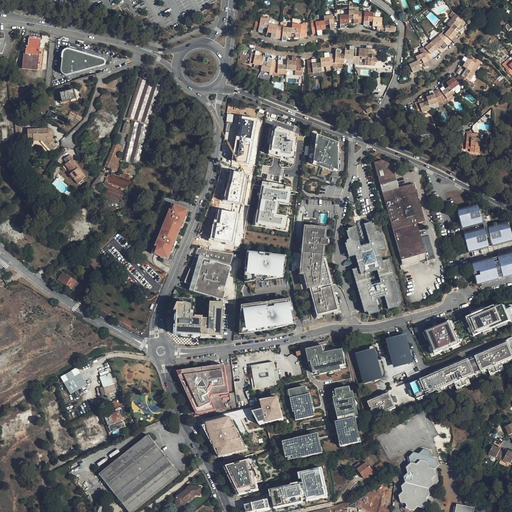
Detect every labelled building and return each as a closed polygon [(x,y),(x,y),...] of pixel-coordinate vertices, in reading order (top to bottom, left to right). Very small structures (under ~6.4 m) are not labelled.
[(356,11),(348,11),(348,16),(348,20),(352,20),(352,24),(357,24),(356,11)] [(372,14),(363,13),(362,26),(367,26),(367,22),(372,22),(372,18),(372,14)] [(334,29),(331,16),(323,17),(323,21),(324,26),(328,25),(329,29),(334,29)] [(348,16),(339,16),(339,28),(339,29),(344,29),(344,25),(348,25),(348,20),(348,16)] [(451,20),(446,25),(450,29),(453,31),(456,28),(459,30),(462,27),(464,24),(455,16),(451,20)] [(257,30),(257,32),(262,32),(262,28),(266,29),(267,24),(268,20),(259,18),(257,30)] [(380,19),(372,18),(372,22),(371,27),(375,28),(375,32),(380,32),(380,19)] [(323,21),(315,22),(315,24),(317,34),(317,36),(320,35),(320,31),(324,30),(324,26),(323,21)] [(275,26),(267,24),(266,29),(266,33),(270,34),(270,38),(273,39),(275,28),(275,26)] [(299,25),(291,24),(290,29),(290,33),(295,33),(295,38),(299,38),(300,34),(299,25)] [(290,29),(281,29),(280,41),(285,42),(286,37),(290,38),(290,33),(290,29)] [(450,29),(445,35),(454,43),(457,40),(453,38),(456,34),(453,31),(450,29)] [(450,45),(441,35),(437,37),(447,47),(450,45)] [(437,37),(431,42),(437,49),(441,46),(443,49),(447,47),(437,37)] [(40,39),(28,38),(27,46),(25,45),(25,53),(23,67),(37,68),(41,69),(44,40),(40,39)] [(431,42),(424,48),(425,49),(432,58),(436,55),(433,52),(437,49),(431,42)] [(343,55),(343,60),(352,60),(352,49),(354,49),(354,47),(352,47),(349,47),(348,51),(344,51),(343,55)] [(82,54),(68,50),(65,49),(62,51),(61,53),(61,54),(59,69),(59,72),(61,74),(63,76),(66,75),(101,65),(102,64),(103,62),(103,61),(101,59),(82,54)] [(372,50),(358,49),(357,58),(363,58),(363,66),(364,66),(369,66),(370,63),(375,63),(376,55),(372,55),(372,50)] [(424,50),(421,51),(423,54),(427,62),(432,58),(425,49),(424,50)] [(339,64),(342,64),(343,60),(343,55),(339,55),(339,51),(334,51),(334,55),(334,64),(339,64)] [(249,55),(247,63),(260,66),(261,62),(262,58),(258,57),(258,53),(254,52),(254,56),(249,55)] [(21,68),(41,71),(41,69),(37,68),(23,67),(25,53),(23,53),(21,68)] [(330,54),(323,55),(323,59),(319,59),(319,64),(320,67),(331,67),(330,55),(330,54)] [(415,57),(416,62),(418,65),(422,64),(424,68),(425,67),(428,66),(427,62),(423,54),(415,57)] [(464,55),(461,61),(464,64),(462,67),(465,70),(469,72),(475,62),(464,55)] [(285,61),(285,66),(285,70),(297,72),(298,61),(298,59),(298,58),(290,57),(290,62),(285,61)] [(353,57),(353,67),(364,67),(364,66),(363,66),(363,58),(357,58),(353,57)] [(266,63),(261,62),(260,66),(259,71),(268,72),(269,69),(270,60),(266,59),(266,63)] [(509,59),(503,64),(505,68),(511,76),(511,62),(509,59)] [(314,60),(307,61),(308,74),(320,73),(320,67),(319,64),(315,64),(314,60)] [(285,70),(285,66),(280,66),(280,62),(276,61),(276,70),(275,74),(284,75),(285,70)] [(409,66),(413,78),(418,76),(416,72),(420,70),(418,65),(416,62),(409,65),(409,66)] [(413,78),(409,66),(404,68),(409,80),(413,78)] [(467,82),(473,75),(469,72),(465,70),(463,73),(459,71),(457,74),(459,76),(467,82)] [(449,81),(446,84),(448,88),(451,91),(457,86),(454,81),(449,75),(447,77),(449,81)] [(467,82),(459,76),(457,78),(463,85),(467,82)] [(457,78),(454,81),(457,86),(460,88),(463,85),(457,78)] [(126,118),(148,124),(160,86),(139,79),(126,118)] [(444,90),(442,87),(438,89),(444,96),(447,99),(453,94),(451,91),(448,88),(444,90)] [(60,92),(61,98),(59,98),(61,103),(77,99),(74,88),(60,92)] [(438,89),(434,91),(432,92),(435,99),(439,98),(444,96),(438,89)] [(432,92),(428,93),(424,95),(426,102),(428,107),(435,104),(442,102),(439,98),(435,99),(432,92)] [(418,114),(430,111),(428,107),(426,102),(422,103),(421,100),(417,101),(417,102),(414,103),(418,114)] [(257,121),(240,117),(236,136),(234,135),(229,159),(248,163),(257,121)] [(130,120),(124,119),(122,128),(127,130),(130,120)] [(124,161),(138,164),(139,164),(148,125),(131,121),(124,161)] [(48,128),(28,130),(28,139),(33,138),(33,141),(43,141),(46,141),(49,144),(47,146),(52,151),(57,147),(53,142),(54,140),(52,138),(49,133),(48,128)] [(294,135),(271,128),(265,151),(289,161),(294,135)] [(315,131),(309,160),(336,170),(335,139),(315,131)] [(472,133),(467,133),(465,149),(470,149),(470,152),(479,152),(480,139),(471,138),(472,134),(472,133)] [(104,167),(110,168),(111,165),(116,167),(120,157),(115,156),(117,149),(120,151),(122,145),(113,143),(104,167)] [(69,155),(64,159),(67,163),(73,171),(71,172),(69,174),(78,184),(82,180),(81,179),(85,176),(82,172),(81,173),(77,169),(78,168),(71,160),(72,159),(69,155)] [(417,224),(425,222),(415,184),(399,188),(393,166),(383,160),(374,163),(376,168),(389,217),(393,231),(401,258),(425,252),(426,258),(427,259),(435,257),(428,234),(421,236),(417,224)] [(73,171),(67,163),(65,165),(71,172),(73,171)] [(127,170),(135,173),(137,166),(128,163),(128,166),(127,170)] [(106,180),(129,188),(134,177),(113,168),(110,175),(107,175),(106,180)] [(389,217),(376,168),(371,169),(384,218),(389,217)] [(245,172),(228,169),(227,178),(225,185),(222,193),(219,200),(238,203),(245,172)] [(92,184),(95,187),(102,176),(99,174),(92,184)] [(103,187),(126,196),(128,191),(105,182),(103,187)] [(286,189),(259,184),(252,223),(279,228),(281,218),(268,215),(270,200),(284,203),(286,189)] [(102,196),(123,204),(125,197),(105,190),(102,196)] [(189,210),(172,204),(151,253),(168,261),(189,210)] [(456,210),(461,227),(481,222),(480,217),(479,213),(477,205),(456,210)] [(238,213),(218,209),(216,218),(214,218),(213,224),(211,223),(209,237),(232,242),(238,213)] [(483,212),(479,213),(480,217),(481,222),(482,224),(482,227),(483,228),(485,237),(489,236),(487,227),(486,226),(483,212)] [(352,268),(364,311),(365,311),(367,311),(367,312),(368,312),(368,313),(379,310),(375,298),(384,295),(388,308),(398,305),(398,304),(398,303),(398,302),(399,302),(399,301),(400,301),(388,258),(382,259),(379,247),(385,245),(381,232),(380,232),(376,230),(373,221),(372,222),(371,220),(364,222),(369,242),(360,244),(355,225),(347,227),(348,229),(346,229),(348,238),(346,241),(344,242),(348,256),(355,254),(358,266),(352,268)] [(489,236),(491,245),(511,239),(510,233),(507,222),(487,227),(489,236)] [(316,225),(304,225),(300,274),(304,274),(307,288),(310,288),(321,286),(324,258),(325,244),(328,244),(329,237),(326,237),(327,227),(316,225)] [(463,234),(467,251),(488,246),(487,242),(485,237),(483,228),(463,234)] [(231,260),(233,254),(208,250),(207,249),(205,248),(202,247),(201,246),(200,249),(198,248),(192,264),(195,265),(190,285),(188,290),(221,299),(224,287),(219,286),(226,259),(231,260)] [(425,252),(401,258),(403,264),(426,258),(425,252)] [(492,257),(470,263),(475,283),(497,278),(499,277),(501,276),(511,273),(511,252),(496,256),(492,257)] [(96,254),(90,258),(93,263),(99,270),(105,266),(96,254)] [(286,255),(249,254),(247,278),(284,276),(286,255)] [(324,258),(321,286),(310,288),(317,319),(323,318),(322,315),(333,312),(334,315),(340,313),(326,257),(324,258)] [(219,286),(224,287),(231,260),(226,259),(219,286)] [(195,265),(192,264),(185,283),(190,285),(195,265)] [(57,280),(71,289),(76,281),(62,272),(57,280)] [(511,297),(426,334),(435,357),(511,324),(511,297)] [(290,300),(239,306),(238,335),(294,326),(290,300)] [(176,304),(174,336),(200,338),(200,337),(208,337),(208,339),(222,340),(224,304),(209,303),(208,321),(193,319),(193,312),(190,312),(190,306),(183,304),(176,304)] [(397,365),(412,361),(405,334),(401,336),(400,331),(392,333),(394,338),(390,339),(391,343),(384,345),(387,356),(394,354),(397,365)] [(423,377),(410,383),(412,388),(414,387),(416,392),(414,392),(416,398),(434,391),(433,389),(443,385),(444,387),(453,383),(455,386),(458,384),(459,387),(466,384),(465,381),(468,380),(467,377),(487,369),(488,372),(492,371),(493,374),(500,371),(499,368),(502,367),(501,364),(511,359),(511,353),(511,352),(511,337),(507,340),(508,343),(434,373),(433,370),(421,374),(423,377)] [(359,350),(360,352),(372,349),(372,352),(376,350),(373,344),(359,350)] [(310,370),(315,376),(339,372),(340,369),(346,369),(342,350),(325,354),(324,347),(307,350),(310,370)] [(356,353),(363,381),(379,377),(372,352),(372,349),(360,352),(356,353)] [(224,360),(175,366),(195,411),(215,406),(209,391),(227,389),(224,360)] [(257,387),(277,384),(273,361),(253,365),(257,387)] [(87,385),(80,372),(63,382),(70,395),(87,385)] [(112,375),(101,380),(105,388),(109,386),(115,384),(112,375)] [(308,386),(288,390),(295,420),(315,416),(308,386)] [(349,387),(335,390),(337,397),(333,398),(339,422),(356,419),(359,418),(353,391),(351,392),(349,387)] [(367,400),(373,415),(395,406),(393,401),(391,402),(389,397),(391,397),(389,391),(367,400)] [(261,405),(251,407),(258,419),(283,414),(276,393),(259,396),(261,405)] [(111,403),(114,409),(122,405),(119,399),(111,403)] [(227,408),(204,415),(209,433),(210,433),(212,441),(214,441),(217,452),(243,445),(239,429),(235,430),(233,420),(230,420),(227,408)] [(120,412),(108,416),(110,421),(107,422),(111,432),(125,426),(120,412)] [(339,422),(335,422),(340,447),(361,443),(356,419),(339,422)] [(147,434),(99,473),(130,511),(132,511),(180,474),(147,434)] [(318,434),(282,442),(287,462),(323,454),(318,434)] [(488,454),(505,463),(506,461),(507,462),(510,464),(511,460),(511,453),(507,451),(505,455),(499,451),(500,449),(493,445),(488,454)] [(407,509),(414,511),(418,507),(424,508),(428,503),(426,498),(430,494),(429,489),(433,485),(432,480),(435,476),(434,469),(438,465),(436,459),(430,457),(428,450),(422,449),(418,454),(411,453),(408,458),(411,463),(407,468),(408,473),(404,477),(405,482),(401,486),(403,492),(399,496),(401,502),(406,503),(407,509)] [(249,458),(224,465),(239,494),(258,490),(249,458)] [(358,469),(365,479),(371,474),(374,472),(366,462),(358,469)] [(300,482),(269,489),(274,508),(329,495),(322,465),(297,471),(300,482)] [(428,503),(424,508),(425,509),(433,500),(432,495),(436,491),(435,486),(438,482),(435,470),(434,469),(435,476),(432,480),(433,485),(429,489),(430,494),(426,498),(428,503)] [(182,503),(189,497),(190,499),(193,496),(195,496),(196,488),(187,487),(187,490),(177,498),(174,498),(173,503),(175,504),(175,505),(180,505),(180,502),(181,502),(182,503)] [(177,498),(187,490),(187,487),(174,498),(177,498)] [(266,497),(243,502),(245,511),(248,511),(269,508),(266,497)] [(182,510),(182,503),(181,502),(180,502),(180,505),(175,505),(175,504),(173,503),(173,509),(182,510)]
